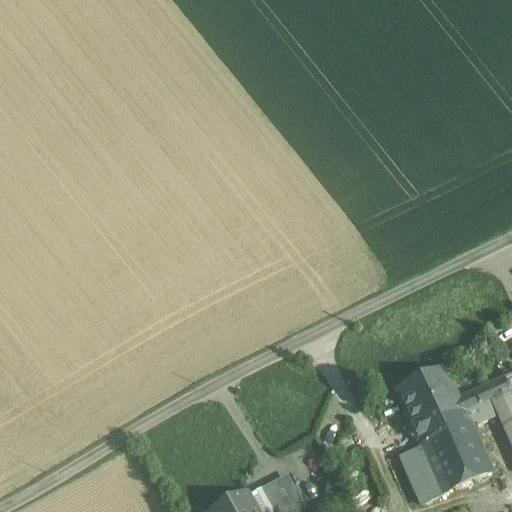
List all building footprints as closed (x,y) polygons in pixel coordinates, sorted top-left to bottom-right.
[(445,371),(396,393),(413,430),(461,407),(459,401),(445,371)] [(511,397),(504,380),(459,401),(461,407),(467,419),(493,407),(511,397)] [(511,397),(493,407),(511,448),(511,397)] [(461,407),(413,430),(423,452),(423,453),(424,452),(433,472),(426,476),(437,500),(492,475),(467,419),(461,407)] [(511,465),(511,448),(493,407),(467,419),(492,475),(511,465)] [(423,452),(402,461),(422,507),(437,500),(426,476),(433,472),(424,452),(423,453),(423,452)] [(288,481),(263,494),(272,511),(288,511),(301,506),(288,481)] [(272,511),(263,494),(249,501),(254,511),(272,511)] [(246,497),(217,511),(254,511),(249,501),(246,497)]
